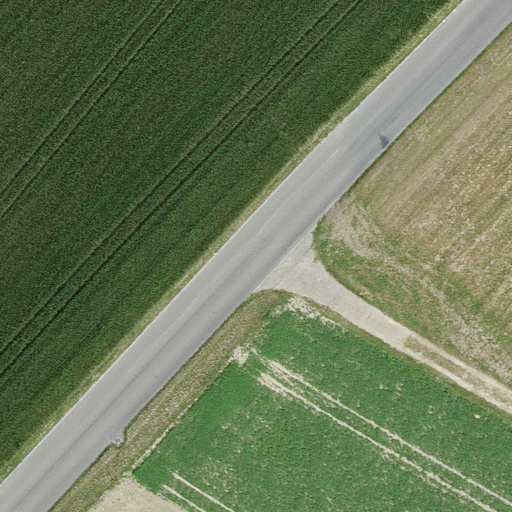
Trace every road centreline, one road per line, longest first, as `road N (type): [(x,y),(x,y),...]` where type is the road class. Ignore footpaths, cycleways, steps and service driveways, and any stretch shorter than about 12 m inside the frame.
road 1 (unclassified): [(10,511),(496,0)]
road 2 (track): [(254,248),(511,401)]
